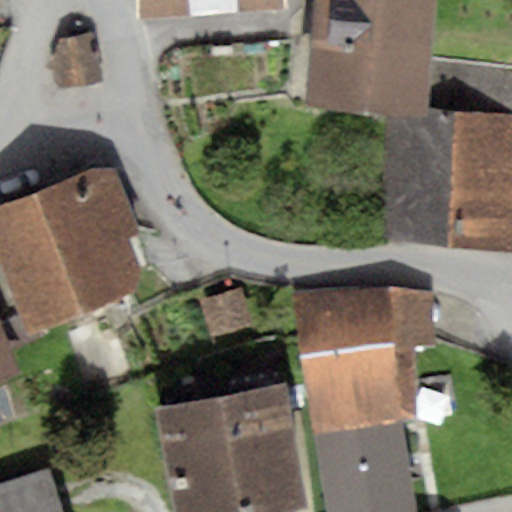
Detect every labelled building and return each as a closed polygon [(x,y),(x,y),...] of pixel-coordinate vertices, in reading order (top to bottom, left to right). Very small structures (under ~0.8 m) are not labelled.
[(135,0),(136,18),(288,8),(287,0),(135,0)] [(434,0),(313,0),(306,105),(385,110),(428,113),(431,60),(434,0)] [(104,81),(96,33),(61,39),(51,58),(55,88),(104,81)] [(428,113),(385,110),(387,241),(511,252),(511,67),(431,60),(428,113)] [(142,236),(116,169),(100,168),(0,206),(0,254),(31,334),(134,294),(144,270),(132,240),(142,236)] [(388,287),(291,292),(302,358),(411,347),(438,344),(434,294),(388,287)] [(242,288),(200,301),(212,339),(254,326),(242,288)] [(0,312),(0,383),(25,374),(0,312)] [(411,347),(302,358),(325,511),(415,511),(402,422),(419,419),(411,347)] [(286,386),(156,409),(174,511),(298,511),(308,510),(286,386)] [(63,511),(50,469),(0,484),(0,511),(63,511)]
